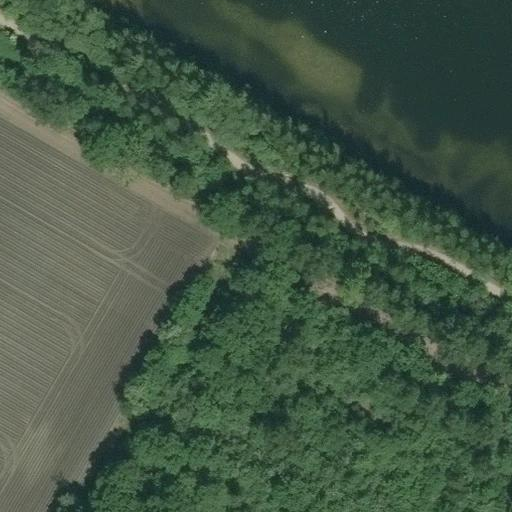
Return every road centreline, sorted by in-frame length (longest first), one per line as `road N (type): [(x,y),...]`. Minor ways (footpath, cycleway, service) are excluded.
road 1 (unknown): [(0,33),(511,329)]
road 2 (track): [(0,100),(511,393)]
